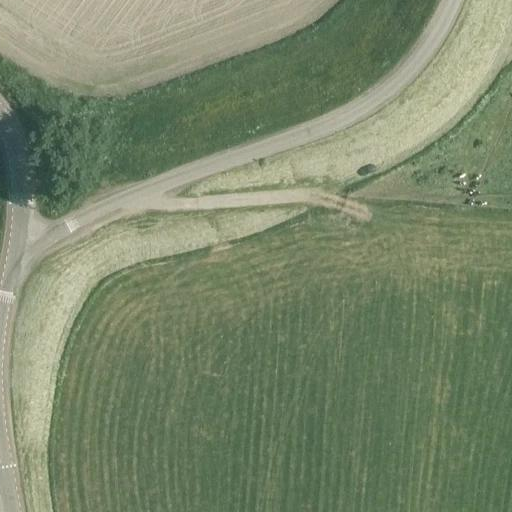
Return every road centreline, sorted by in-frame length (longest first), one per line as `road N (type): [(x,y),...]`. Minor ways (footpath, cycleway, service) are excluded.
road 1 (unclassified): [(17,253),(99,209),(342,119),(395,83),(452,0)]
road 2 (track): [(130,197),(166,204),(287,196)]
road 3 (tertiary): [(17,253),(18,171),(0,118)]
